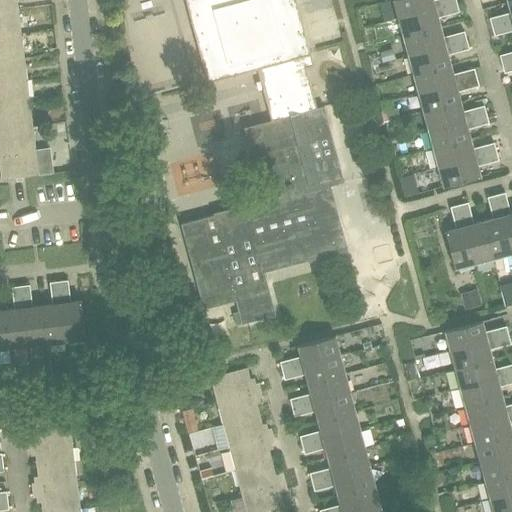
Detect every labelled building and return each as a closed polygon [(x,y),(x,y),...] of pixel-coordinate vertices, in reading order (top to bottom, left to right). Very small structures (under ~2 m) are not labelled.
[(0,0),(0,11),(19,9),(17,0),(0,0)] [(258,68),(311,54),(296,0),(185,0),(208,82),(258,68)] [(394,0),(399,18),(457,3),(456,0),(394,0)] [(492,26),(511,20),(511,0),(509,2),(511,12),(490,17),(492,26)] [(404,37),(441,27),(438,17),(459,11),(457,3),(399,18),(404,37)] [(0,35),(22,33),(19,9),(0,11),(0,35)] [(511,20),(492,26),(495,35),(511,30),(511,20)] [(409,55),(467,40),(465,31),(444,37),(441,27),(404,37),(409,55)] [(0,59),(24,56),(22,33),(0,35),(0,59)] [(414,74),(451,64),(448,54),(469,48),(467,40),(409,55),(414,74)] [(393,49),(381,52),(383,61),(395,57),(393,49)] [(502,63),(511,60),(511,51),(500,55),(502,63)] [(374,52),(368,54),(371,65),(381,62),(379,56),(374,52)] [(314,65),(311,54),(258,68),(261,80),(256,82),(258,91),(263,89),(272,121),(318,109),(317,108),(307,67),(314,65)] [(0,83),(27,80),(24,56),(0,59),(0,83)] [(511,60),(502,63),(505,72),(511,70),(511,60)] [(419,92),(477,77),(475,68),(453,74),(451,64),(414,74),(419,92)] [(424,111),(461,101),(458,91),(479,86),(477,77),(419,92),(424,111)] [(0,106),(30,103),(27,80),(0,83),(0,106)] [(429,129),(487,114),(484,105),(463,111),(461,101),(424,111),(429,129)] [(0,130),(33,127),(30,103),(0,106),(0,130)] [(259,183),(278,178),(283,196),(181,223),(204,308),(236,300),(242,323),(276,314),(264,271),(348,249),(331,185),(345,181),(324,106),(317,108),(318,109),(272,121),(246,128),(245,127),(244,127),(259,183)] [(434,148),(471,138),(468,128),(489,123),(487,114),(429,129),(434,148)] [(33,127),(0,130),(0,168),(1,179),(39,174),(33,127)] [(439,167),(497,151),(494,142),(473,148),(471,138),(434,148),(439,167)] [(497,151),(439,167),(444,186),(481,176),(478,165),(499,160),(497,151)] [(511,212),(511,213),(505,192),(497,194),(511,252),(511,212)] [(494,257),(511,252),(497,194),(488,197),(494,218),(484,220),(494,257)] [(494,257),(484,220),(474,223),(468,202),(460,204),(475,262),(494,257)] [(455,267),(475,262),(460,204),(451,207),(456,228),(446,231),(455,267)] [(59,281),(66,340),(86,338),(82,300),(71,301),(68,280),(59,281)] [(47,343),(66,340),(59,281),(50,282),(53,304),(43,305),(47,343)] [(511,282),(499,286),(502,295),(505,306),(511,304),(511,282)] [(47,343),(43,305),(33,306),(30,284),(21,286),(28,345),(47,343)] [(9,347),(28,345),(21,286),(12,287),(15,308),(5,310),(9,347)] [(477,290),(462,294),(465,308),(480,304),(477,290)] [(0,348),(9,347),(5,310),(0,310),(0,348)] [(451,350),(509,335),(506,326),(485,331),(483,321),(446,330),(451,350)] [(283,370),(341,355),(335,335),(299,345),(301,356),(280,362),(283,370)] [(456,368),(493,359),(490,349),(511,343),(509,335),(451,350),(456,368)] [(309,383),(346,373),(341,355),(283,370),(285,379),(306,373),(309,383)] [(461,387),(511,372),(511,364),(495,368),(493,359),(456,368),(461,387)] [(420,377),(416,361),(409,363),(406,364),(410,380),(413,379),(420,377)] [(217,401),(261,389),(259,382),(252,384),(248,367),(214,376),(214,377),(211,378),(217,401)] [(466,405),(503,396),(500,386),(511,382),(511,372),(461,387),(466,405)] [(292,407),(350,392),(346,373),(309,383),(311,393),(290,399),(292,407)] [(223,424),(260,414),(256,398),(263,396),(261,389),(217,401),(223,424)] [(93,391),(71,393),(73,407),(95,405),(93,391)] [(318,420),(355,410),(350,392),(292,407),(295,416),(316,410),(318,420)] [(471,424),(511,413),(511,403),(505,405),(503,396),(466,405),(471,424)] [(191,407),(181,410),(187,433),(197,431),(191,407)] [(302,444),(360,429),(355,410),(318,420),(321,430),(300,436),(302,444)] [(27,443),(72,437),(69,413),(66,414),(66,413),(31,417),(33,435),(26,436),(27,443)] [(476,443),(511,432),(511,430),(510,423),(511,422),(511,413),(471,424),(476,443)] [(229,446),(273,434),(271,428),(264,430),(260,414),(223,424),(229,446)] [(328,457),(365,447),(360,429),(302,444),(305,453),(326,447),(328,457)] [(481,461),(511,452),(511,432),(476,443),(481,461)] [(235,469),(272,459),(268,443),(275,441),(273,434),(229,446),(235,469)] [(37,465),(75,460),(72,437),(27,443),(28,450),(35,449),(37,465)] [(93,437),(82,438),(83,447),(94,446),(93,437)] [(312,482),(370,466),(365,447),(328,457),(331,467),(310,473),(312,482)] [(486,480),(511,472),(511,452),(481,461),(486,480)] [(241,492),(285,480),(283,471),(276,473),(272,459),(235,469),(241,492)] [(33,490),(78,484),(75,460),(37,465),(39,482),(32,483),(33,490)] [(338,494),(375,484),(370,466),(312,482),(315,490),(336,484),(338,494)] [(115,471),(104,472),(105,480),(116,478),(115,471)] [(443,472),(434,475),(436,484),(446,481),(443,472)] [(491,498),(511,492),(511,472),(486,480),(491,498)] [(285,480),(241,492),(246,511),(260,511),(284,506),(281,491),(288,489),(285,480)] [(42,511),(45,511),(81,508),(78,484),(33,490),(33,497),(41,496),(42,511)] [(320,511),(346,511),(380,503),(375,484),(338,494),(341,504),(320,510),(320,511)] [(511,511),(511,492),(491,498),(494,511),(511,511)] [(0,509),(9,509),(8,500),(0,500),(0,509)] [(382,511),(380,503),(346,511),(382,511)]
